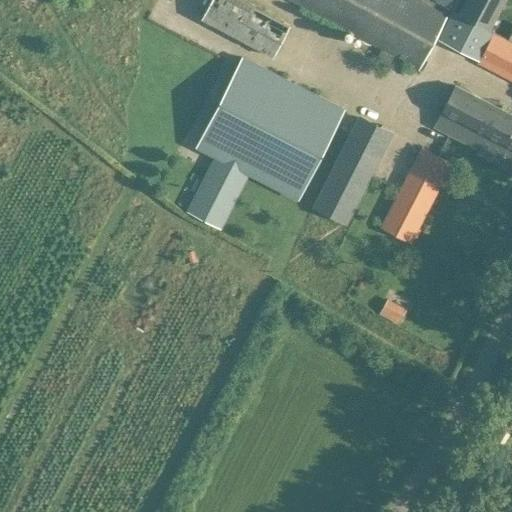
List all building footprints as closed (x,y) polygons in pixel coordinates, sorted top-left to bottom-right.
[(272,56),(290,23),(247,0),(208,0),(200,17),(272,56)] [(295,0),(381,46),(394,53),(420,67),(447,16),(425,4),(418,0),(295,0)] [(465,0),(459,13),(490,29),(505,0),(465,0)] [(452,9),(437,38),(479,60),(493,33),(494,31),(490,29),(459,13),(454,10),(452,9)] [(479,60),(511,77),(511,42),(493,33),(479,60)] [(192,202),(188,211),(218,226),(222,218),(247,169),(298,195),(344,106),(244,55),(199,144),(217,154),(192,202)] [(436,126),(463,140),(480,148),(486,136),(511,149),(511,113),(457,85),(436,126)] [(321,195),(317,204),(346,219),(351,210),(390,132),(360,118),(321,195)] [(384,225),(411,238),(449,161),(422,148),(384,225)] [(159,187),(156,191),(166,198),(169,193),(159,187)] [(450,282),(461,287),(465,278),(466,276),(455,271),(450,282)] [(386,302),(381,311),(399,321),(404,313),(386,302)]
